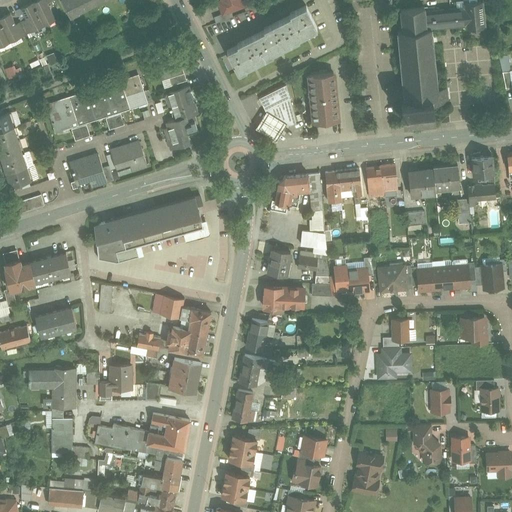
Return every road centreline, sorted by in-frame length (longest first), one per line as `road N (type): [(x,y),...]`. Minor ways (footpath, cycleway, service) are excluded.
road 1 (tertiary): [(239,184),(235,259),(192,511)]
road 2 (tertiary): [(511,131),(260,158)]
road 3 (residential): [(368,308),(510,302),(511,367)]
road 4 (residential): [(327,511),(368,308)]
road 5 (residential): [(73,209),(56,155),(159,119)]
road 6 (tertiary): [(175,0),(239,140)]
road 7 (residential): [(218,167),(73,209)]
